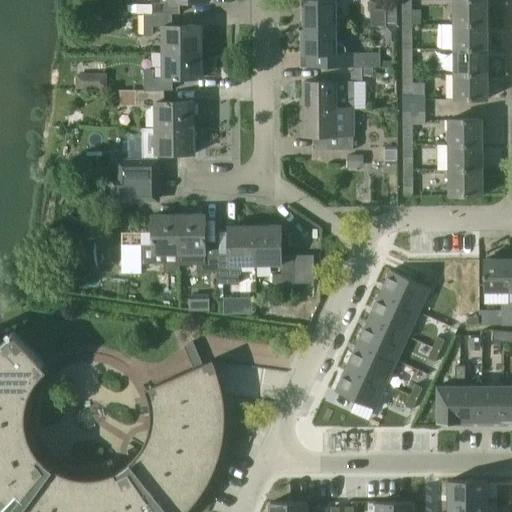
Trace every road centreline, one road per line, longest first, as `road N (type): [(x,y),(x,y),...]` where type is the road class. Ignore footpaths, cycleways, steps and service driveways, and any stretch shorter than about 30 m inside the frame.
road 1 (residential): [(511,217),(394,222),(374,232),(271,452)]
road 2 (residential): [(187,179),(262,176),(265,0)]
road 3 (residential): [(271,452),(309,464),(511,462)]
